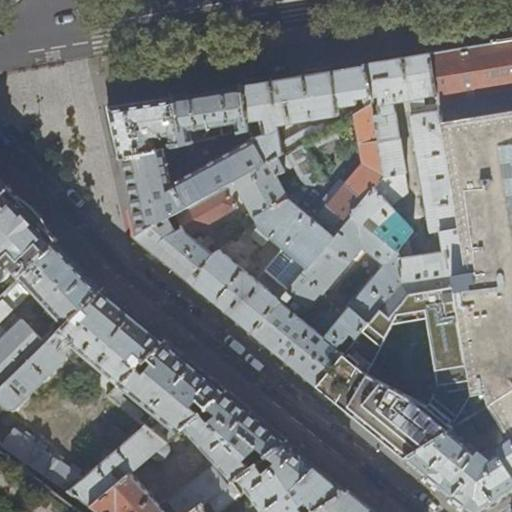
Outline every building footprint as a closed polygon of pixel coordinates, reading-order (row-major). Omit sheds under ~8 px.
[(511,39),(456,49),(431,53),(465,272),(451,274),(475,414),(490,405),(511,438),(511,439),(511,39)] [(365,64),(372,102),(384,175),(350,216),(398,253),(403,282),(451,274),(465,272),(431,53),(397,59),(365,64)] [(301,74),(242,84),(249,130),(249,131),(265,162),(305,140),(324,129),(321,125),(313,130),(310,126),(281,143),(278,125),(339,114),(338,107),(353,105),(354,112),(372,102),(365,64),(301,74)] [(211,89),(175,95),(183,144),(206,139),(204,128),(230,124),(232,133),(249,130),(242,84),(211,89)] [(120,158),(183,144),(175,95),(141,100),(108,106),(114,131),(120,158)] [(384,175),(372,102),(354,112),(364,174),(347,194),(341,189),(323,209),(328,214),(319,225),(333,237),(350,216),(384,175)] [(345,117),(324,129),(305,140),(314,162),(344,144),(337,130),(348,123),(345,117)] [(249,130),(232,133),(206,139),(183,144),(120,158),(126,186),(136,230),(137,235),(265,162),(249,131),(249,130)] [(287,199),(275,176),(293,167),(304,190),(320,176),(312,162),(314,162),(305,140),(265,162),(137,235),(138,237),(165,261),(193,283),(218,251),(217,251),(213,255),(202,247),(206,242),(198,235),(194,239),(190,235),(236,208),(231,197),(234,191),(238,189),(252,216),(253,217),(287,199)] [(0,212),(18,196),(0,176),(0,212)] [(317,193),(325,185),(320,176),(304,190),(306,193),(317,193)] [(36,263),(56,242),(50,230),(23,202),(18,196),(0,212),(0,279),(3,279),(8,274),(17,283),(18,283),(23,279),(38,264),(36,263)] [(50,224),(43,214),(38,210),(26,199),(23,202),(50,230),(52,228),(50,224)] [(254,333),(329,242),(297,217),(287,199),(253,217),(258,227),(252,234),(252,238),(261,246),(264,246),(271,239),(282,249),(264,271),(276,280),(267,289),(261,285),(263,281),(259,278),(257,281),(245,271),(248,269),(247,265),(235,256),(232,256),(230,259),(224,254),(228,250),(224,247),(221,251),(218,251),(193,283),(219,305),(254,333)] [(350,216),(333,237),(329,242),(254,333),(265,343),(299,371),(317,386),(403,282),(398,253),(350,216)] [(71,263),(56,242),(36,263),(38,264),(23,279),(59,317),(53,324),(55,326),(42,339),(24,321),(21,323),(11,312),(29,295),(18,283),(17,283),(0,300),(0,388),(94,290),(71,263)] [(451,274),(403,282),(317,386),(353,415),(404,458),(453,428),(475,414),(451,274)] [(149,336),(94,290),(0,388),(0,413),(6,408),(8,410),(16,409),(67,359),(66,354),(74,346),(121,385),(158,345),(149,336)] [(173,357),(158,345),(121,385),(163,420),(151,431),(166,443),(184,427),(222,394),(173,357)] [(246,417),(222,394),(184,427),(234,481),(281,444),(246,417)] [(131,473),(166,443),(151,431),(146,427),(85,478),(14,430),(2,447),(90,508),(92,506),(131,473)] [(486,456),(453,428),(404,458),(434,483),(459,503),(472,511),(481,511),(511,493),(511,492),(511,439),(511,438),(486,456)] [(302,463),(281,444),(234,481),(228,485),(208,500),(217,511),(218,511),(248,491),(263,511),(313,511),(342,493),(302,463)] [(81,511),(21,467),(0,451),(0,511),(81,511)] [(208,500),(228,485),(214,467),(161,507),(131,473),(92,506),(99,511),(117,511),(191,511),(201,505),(208,500)] [(367,511),(357,504),(342,493),(313,511),(367,511)]
